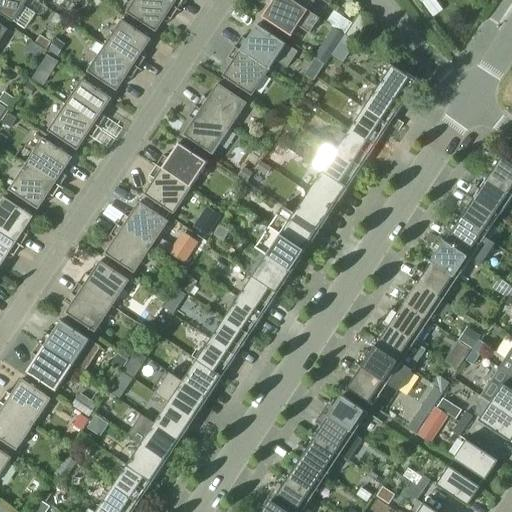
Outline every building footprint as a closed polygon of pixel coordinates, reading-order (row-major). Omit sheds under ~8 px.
[(23,6),(26,0),(0,0),(0,13),(12,21),(13,20),(25,28),(34,13),(23,6)] [(171,19),(177,9),(164,0),(134,0),(126,12),(155,31),(166,16),(171,19)] [(164,0),(177,9),(183,0),(164,0)] [(319,18),(308,10),(292,0),(269,0),(272,1),(262,17),(291,36),(298,25),(309,33),(319,18)] [(292,0),(308,10),(314,0),(324,0),(329,3),(331,0),(292,0)] [(359,12),(344,35),(354,41),(369,19),(359,12)] [(334,28),(344,34),(351,23),(342,16),(334,28)] [(121,20),(104,45),(138,68),(145,58),(140,54),(150,39),(121,20)] [(241,36),(234,47),(269,70),(275,60),(286,67),(297,51),(257,24),(246,40),(241,36)] [(344,34),(334,28),(327,39),(336,45),(344,34)] [(35,42),(47,50),(52,43),(40,35),(35,42)] [(65,44),(56,38),(48,50),(57,56),(65,44)] [(131,78),(138,68),(104,45),(87,71),(116,91),(126,75),(131,78)] [(251,95),(269,70),(234,47),(228,57),(233,60),(222,76),(251,95)] [(391,65),(377,87),(401,103),(415,81),(391,65)] [(82,79),(65,104),(99,127),(106,117),(101,114),(111,98),(82,79)] [(35,88),(27,82),(21,91),(29,96),(35,88)] [(202,95),(195,106),(229,129),(246,103),(217,83),(207,99),(202,95)] [(387,124),(401,103),(377,87),(363,108),(387,124)] [(306,98),(315,104),(320,96),(311,90),(306,98)] [(0,98),(0,101),(8,107),(14,98),(4,92),(0,98)] [(293,111),(281,103),(273,114),(285,123),(293,111)] [(92,138),(99,127),(65,104),(48,130),(77,150),(87,134),(92,138)] [(212,154),(229,129),(195,106),(188,116),(193,120),(183,135),(212,154)] [(373,145),(387,124),(363,108),(349,129),(373,145)] [(11,127),(16,118),(9,113),(3,122),(11,127)] [(285,130),(295,136),(299,128),(289,122),(285,130)] [(349,129),(335,150),(359,166),(373,145),(349,129)] [(43,138),(26,163),(60,186),(67,176),(62,173),(72,157),(43,138)] [(163,155),(156,165),(190,188),(207,162),(178,143),(168,158),(163,155)] [(321,171),(345,187),(359,166),(335,150),(321,171)] [(511,163),(501,156),(486,178),(511,194),(511,163)] [(271,168),(261,161),(256,169),(266,175),(271,168)] [(60,186),(26,163),(8,189),(38,209),(48,193),(53,197),(60,186)] [(173,214),(190,188),(156,165),(149,175),(154,179),(144,194),(173,214)] [(237,177),(246,183),(253,172),(244,166),(237,177)] [(321,171),(307,192),(331,208),(345,187),(321,171)] [(498,216),(511,195),(511,194),(486,178),(472,199),(498,216)] [(307,192),(293,213),(317,229),(331,208),(307,192)] [(3,197),(0,202),(0,231),(21,245),(27,235),(22,232),(33,216),(3,197)] [(472,199),(458,220),(484,237),(498,216),(472,199)] [(117,224),(151,247),(168,221),(139,202),(129,217),(124,214),(117,224)] [(207,206),(194,226),(209,235),(222,216),(207,206)] [(283,206),(269,227),(304,250),(317,229),(293,213),(283,206)] [(492,242),(484,237),(458,220),(445,241),(470,258),(471,257),(479,263),(492,242)] [(151,247),(117,224),(110,235),(115,238),(105,253),(134,273),(151,247)] [(223,241),(229,231),(220,225),(213,235),(223,241)] [(266,254),(266,255),(290,271),(304,250),(269,227),(256,247),(266,254)] [(14,256),(21,245),(0,231),(0,265),(9,252),(14,256)] [(183,231),(168,253),(185,263),(199,242),(183,231)] [(456,279),(470,258),(445,241),(431,262),(456,279)] [(276,292),(290,271),(266,255),(252,276),(276,292)] [(78,283),(112,306),(129,280),(100,261),(89,276),(84,273),(78,283)] [(443,300),(456,279),(431,262),(417,283),(443,300)] [(186,274),(177,287),(188,294),(197,281),(186,274)] [(238,297),(262,313),(276,292),(252,276),(238,297)] [(95,332),(112,306),(78,283),(71,294),(76,297),(65,312),(95,332)] [(417,283),(403,304),(428,321),(434,312),(441,317),(445,310),(448,312),(452,307),(442,300),(443,300),(417,283)] [(511,296),(509,294),(503,302),(509,306),(511,300),(511,296)] [(248,334),(262,313),(238,297),(224,318),(248,334)] [(415,342),(428,321),(403,304),(389,325),(415,342)] [(234,355),(248,334),(224,318),(210,339),(234,355)] [(45,332),(38,342),(72,365),(73,364),(84,372),(101,347),(60,320),(50,335),(45,332)] [(158,320),(151,330),(157,334),(164,324),(158,320)] [(414,342),(415,342),(389,325),(375,346),(401,363),(409,369),(412,370),(425,350),(414,342)] [(458,340),(460,341),(472,349),(481,336),(467,326),(458,340)] [(210,339),(196,360),(220,376),(234,355),(210,339)] [(486,345),(479,340),(472,350),(479,355),(486,345)] [(464,361),(472,349),(460,341),(457,347),(462,351),(458,357),(464,361)] [(72,365),(38,342),(31,353),(36,356),(26,371),(55,391),(72,365)] [(141,344),(137,351),(147,358),(152,350),(141,344)] [(361,367),(387,384),(396,390),(409,369),(401,363),(375,346),(361,367)] [(511,346),(498,368),(511,377),(511,346)] [(479,355),(472,350),(466,360),(473,365),(479,355)] [(136,351),(123,371),(134,378),(146,358),(136,351)] [(111,364),(121,370),(128,360),(118,354),(111,364)] [(196,360),(182,381),(206,397),(220,376),(196,360)] [(372,405),(387,384),(361,367),(346,388),(372,405)] [(480,396),(511,416),(511,377),(497,368),(480,396)] [(169,372),(155,393),(168,402),(192,418),(206,397),(182,381),(169,372)] [(444,390),(449,383),(438,375),(433,383),(444,390)] [(0,400),(0,401),(33,424),(50,398),(21,379),(11,394),(6,391),(0,400)] [(115,383),(109,391),(119,398),(125,390),(115,383)] [(421,406),(444,422),(449,415),(434,405),(443,391),(435,386),(421,406)] [(97,404),(80,393),(73,405),(89,416),(97,404)] [(353,434),(368,412),(342,395),(327,417),(353,434)] [(475,413),(480,417),(477,421),(509,442),(511,437),(511,416),(480,396),(473,408),(475,413)] [(452,403),(443,398),(437,407),(446,413),(452,403)] [(0,439),(16,450),(33,424),(0,401),(0,439)] [(178,439),(192,418),(168,402),(154,423),(178,439)] [(444,422),(421,406),(407,428),(430,444),(444,422)] [(459,421),(466,426),(473,416),(466,411),(459,421)] [(81,430),(88,419),(80,414),(73,424),(81,430)] [(109,424),(96,415),(89,426),(102,434),(109,424)] [(361,439),(353,434),(327,417),(313,438),(339,455),(347,460),(361,439)] [(466,426),(459,421),(452,431),(459,436),(466,426)] [(164,460),(178,439),(154,423),(140,444),(164,460)] [(299,459),(325,476),(339,455),(313,438),(299,459)] [(465,439),(452,459),(484,480),(497,461),(465,439)] [(150,481),(164,460),(140,444),(126,465),(150,481)] [(0,474),(11,457),(0,449),(0,474)] [(285,480),(311,497),(325,476),(299,459),(285,480)] [(136,502),(150,481),(126,465),(112,486),(136,502)] [(467,506),(480,487),(448,465),(435,485),(467,506)] [(424,489),(430,480),(423,475),(417,485),(424,489)] [(272,501),(288,511),(301,511),(311,497),(285,480),(272,501)] [(417,500),(424,489),(417,485),(416,486),(411,483),(405,492),(417,500)] [(106,511),(129,511),(136,502),(112,486),(98,507),(106,511)] [(361,487),(356,495),(367,502),(372,494),(361,487)] [(392,493),(383,487),(376,496),(385,502),(392,493)] [(46,502),(51,495),(43,490),(39,497),(46,502)] [(46,511),(50,507),(39,499),(30,511),(46,511)] [(263,511),(288,511),(272,501),(263,511)] [(416,511),(436,511),(423,503),(416,511)]
